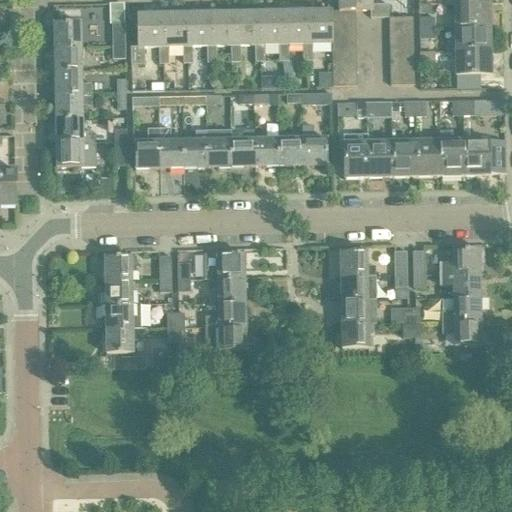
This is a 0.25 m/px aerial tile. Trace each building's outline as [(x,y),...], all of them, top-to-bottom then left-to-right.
[(337,0),(338,13),(354,12),(370,12),(370,20),(388,19),(388,11),(388,7),(371,8),(370,0),(337,0)] [(490,5),(454,6),(454,30),(490,29),(490,5)] [(124,7),(111,7),(111,24),(124,24),(124,7)] [(338,13),(330,14),(330,27),(354,26),(354,12),(338,13)] [(282,47),(278,47),(278,63),(287,63),(287,47),(301,47),(306,47),(305,14),(281,15),(282,47)] [(306,47),(301,47),(301,63),(307,63),(307,72),(312,72),(312,63),(311,47),(330,46),(330,39),(330,27),(330,14),(305,14),(306,47)] [(234,48),(229,48),(230,65),(239,64),(239,48),(253,48),(258,48),(257,15),(233,16),(234,48)] [(258,48),(253,48),(253,64),(263,64),(263,48),(278,47),(282,47),(281,15),(257,15),(258,48)] [(186,49),(182,49),(182,65),(191,65),(191,49),(205,49),(210,49),(209,16),(185,17),(186,49)] [(210,49),(205,49),(206,65),(215,65),(215,49),(229,48),(234,48),(233,16),(209,16),(210,49)] [(137,48),(130,49),(131,67),(143,66),(143,50),(158,50),(162,50),(161,17),(136,18),(137,48)] [(162,50),(158,50),(158,66),(167,66),(167,50),(182,49),(186,49),(185,17),(161,17),(162,50)] [(388,19),(388,31),(412,31),(412,19),(388,19)] [(433,20),(418,20),(418,30),(433,30),(433,20)] [(124,25),(111,25),(112,49),(125,49),(124,25)] [(80,26),(53,26),(53,51),(81,50),(80,26)] [(354,26),(330,27),(330,39),(354,39),(354,26)] [(490,29),(454,30),(454,54),(491,54),(490,29)] [(433,30),(418,30),(418,41),(433,41),(433,30)] [(412,31),(388,31),(388,43),(412,42),(412,31)] [(354,39),(330,39),(330,46),(330,52),(354,51),(354,39)] [(412,42),(388,43),(388,54),(412,53),(412,42)] [(125,49),(112,49),(112,62),(125,61),(125,49)] [(81,50),(53,51),(54,74),(81,73),(81,50)] [(354,51),(330,52),(331,64),(355,64),(354,51)] [(412,53),(388,54),(389,65),(413,65),(412,53)] [(434,54),(419,55),(419,65),(434,65),(434,54)] [(491,54),(454,54),(455,79),(456,79),(456,92),(480,92),(480,91),(480,79),(491,78),(491,54)] [(355,64),(331,64),(331,76),(355,76),(355,64)] [(413,65),(389,65),(389,76),(413,76),(413,65)] [(81,73),(54,74),(54,98),(93,98),(93,87),(82,87),(81,73)] [(355,76),(331,76),(331,89),(355,89),(355,76)] [(413,76),(389,76),(389,88),(413,88),(413,76)] [(125,82),(116,82),(116,97),(125,97),(125,82)] [(163,85),(151,85),(151,93),(163,93),(163,85)] [(300,96),(286,97),(286,106),(300,106),(300,96)] [(331,96),(300,96),(300,106),(301,106),(301,109),(331,108),(331,96)] [(125,97),(116,97),(117,112),(126,112),(125,97)] [(268,97),(252,98),(252,107),(268,106),(268,97)] [(93,98),(54,98),(55,122),(82,121),(82,109),(93,109),(93,98)] [(220,98),(204,99),(204,108),(220,107),(220,98)] [(252,98),(238,98),(238,107),(252,107),(252,98)] [(173,99),(157,100),(157,109),(173,108),(173,99)] [(204,99),(188,99),(188,108),(204,108),(204,99)] [(157,100),(132,100),(133,109),(157,109),(157,100)] [(473,102),(462,102),(462,118),(473,118),(504,117),(504,101),(473,102)] [(462,102),(452,102),(452,119),(462,118),(462,102)] [(377,104),(366,104),(367,120),(367,125),(371,125),(371,120),(377,120),(390,120),(390,103),(377,104)] [(414,103),(404,103),(404,120),(414,119),(414,103)] [(425,103),(414,103),(414,119),(425,119),(425,103)] [(366,104),(356,104),(356,121),(367,120),(366,104)] [(82,121),(55,122),(55,146),(92,145),(92,134),(82,134),(82,121)] [(312,128),(301,129),(301,141),(301,168),(327,167),(326,141),(313,141),(312,128)] [(170,131),(158,132),(159,171),(183,170),(182,144),(170,144),(170,131)] [(126,132),(113,132),(114,145),(126,144),(126,132)] [(146,145),(133,145),(134,171),(159,171),(158,132),(146,132),(146,145)] [(194,143),(182,144),(183,170),(206,170),(205,133),(194,134),(194,143)] [(230,133),(205,133),(206,170),(231,169),(230,143),(230,133)] [(450,133),(439,134),(439,144),(440,179),(464,179),(463,143),(450,144),(450,133)] [(301,141),(277,142),(278,168),(301,168),(301,141)] [(253,142),(230,143),(231,169),(254,169),(253,142)] [(277,142),(253,142),(254,169),(278,168),(277,142)] [(488,143),(463,143),(464,179),(488,178),(488,177),(504,176),(504,144),(488,145),(488,143)] [(126,144),(114,145),(114,168),(127,168),(126,144)] [(415,144),(391,145),(392,180),(416,180),(415,144)] [(439,144),(415,144),(416,180),(440,179),(439,144)] [(92,145),(55,146),(56,170),(83,170),(94,170),(94,145),(92,145)] [(367,145),(343,146),(343,181),(368,181),(367,145)] [(391,145),(367,145),(368,181),(392,180),(391,145)] [(14,172),(0,172),(0,208),(14,208),(14,172)] [(425,252),(412,253),(413,279),(425,278),(425,252)] [(452,266),(439,266),(440,278),(479,277),(479,266),(483,266),(483,253),(479,253),(479,252),(452,253),(452,266)] [(406,253),(394,253),(394,279),(406,279),(406,253)] [(366,255),(340,255),(340,280),(374,279),(374,268),(366,268),(366,255)] [(171,257),(158,258),(159,284),(171,283),(171,257)] [(217,258),(204,258),(204,282),(211,282),(211,283),(244,282),(243,257),(217,258)] [(130,260),(104,260),(104,285),(131,284),(131,274),(136,273),(135,259),(130,260)] [(190,267),(177,267),(177,283),(190,283),(190,267)] [(479,277),(440,278),(440,290),(453,289),(453,301),(480,301),(479,277)] [(425,278),(413,279),(413,289),(425,288),(425,278)] [(374,279),(340,280),(340,303),(375,303),(374,279)] [(406,279),(394,279),(394,289),(407,289),(406,279)] [(244,282),(211,283),(211,291),(217,291),(218,306),(244,306),(244,282)] [(171,283),(159,284),(159,296),(171,295),(171,283)] [(190,283),(177,283),(178,295),(190,295),(190,283)] [(131,284),(104,285),(105,309),(131,308),(131,284)] [(453,314),(441,314),(442,325),(480,324),(480,301),(453,301),(453,314)] [(375,303),(340,303),(341,327),(367,327),(375,326),(375,303)] [(218,320),(204,320),(205,330),(245,329),(244,306),(218,306),(218,320)] [(131,308),(105,309),(105,333),(142,332),(142,308),(131,308)] [(410,310),(401,310),(402,326),(410,326),(410,310)] [(419,310),(410,310),(410,326),(419,325),(419,310)] [(175,316),(166,316),(166,331),(175,331),(175,316)] [(184,316),(175,316),(175,331),(184,331),(184,316)] [(480,324),(442,325),(442,337),(454,337),(454,350),(481,349),(480,324)] [(419,325),(410,326),(411,339),(419,339),(419,325)] [(410,326),(402,326),(402,339),(411,339),(410,326)] [(367,327),(341,327),(341,352),(367,352),(367,327)] [(245,329),(205,330),(205,331),(205,355),(218,355),(245,354),(245,329)] [(175,331),(166,331),(167,346),(176,346),(175,331)] [(184,331),(175,331),(176,346),(184,345),(184,331)] [(142,332),(105,333),(106,357),(133,356),(132,344),(146,344),(146,332),(142,332)] [(145,360),(121,361),(121,372),(145,371),(145,360)]
